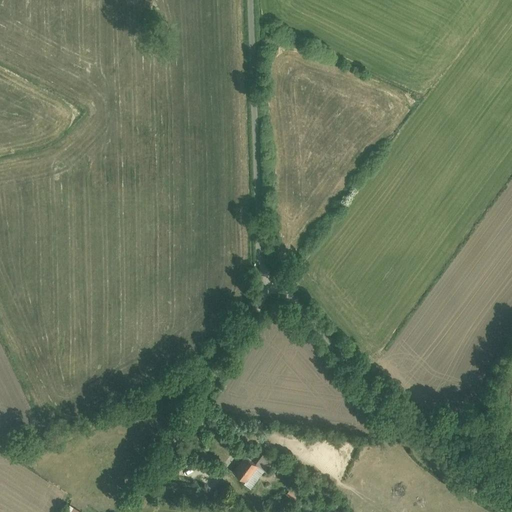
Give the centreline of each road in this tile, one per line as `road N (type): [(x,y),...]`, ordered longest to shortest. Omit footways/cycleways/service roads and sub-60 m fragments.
road 1 (track): [(505,511),(441,470),(294,294),(267,282)]
road 2 (track): [(267,282),(252,0)]
road 3 (track): [(132,511),(267,282)]
